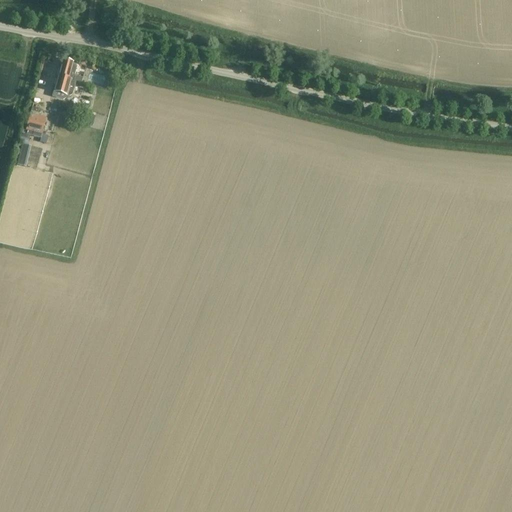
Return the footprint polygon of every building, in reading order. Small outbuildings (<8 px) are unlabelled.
[(80,59),(78,65),(84,67),(90,68),(92,62),(85,61),(80,59)] [(66,96),(71,80),(68,79),(72,63),(62,60),(53,92),(66,96)] [(74,76),(73,82),(75,83),(80,84),(82,78),(74,76)] [(40,139),(42,135),(46,120),(30,115),(25,130),(27,130),(26,135),(26,136),(30,137),(40,139)] [(88,115),(86,125),(92,126),(94,117),(88,115)] [(21,144),(16,165),(25,168),(30,147),(27,146),(21,144)]
